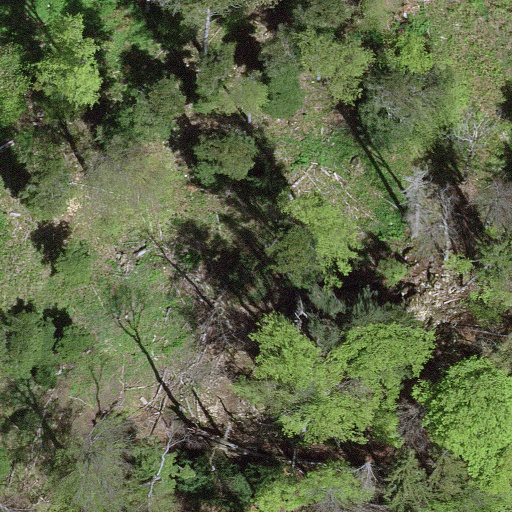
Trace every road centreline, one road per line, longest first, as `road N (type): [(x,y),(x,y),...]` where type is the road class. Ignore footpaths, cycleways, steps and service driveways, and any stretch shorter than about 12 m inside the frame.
road 1 (motorway): [(511,374),(308,0)]
road 2 (motorway): [(0,258),(137,511)]
